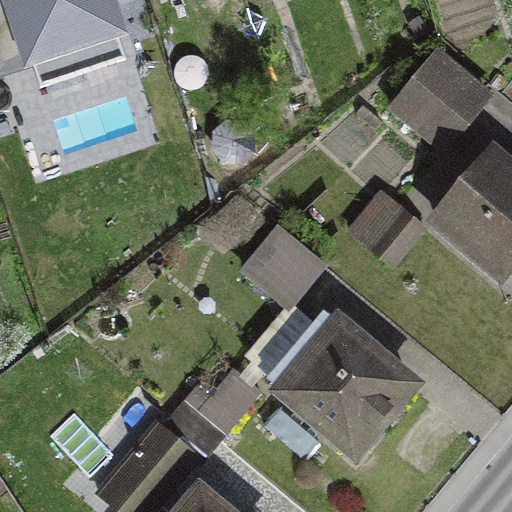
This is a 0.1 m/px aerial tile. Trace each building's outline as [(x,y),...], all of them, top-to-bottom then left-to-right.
[(0,0),(0,55),(104,20),(96,0),(0,0)] [(395,111),(443,152),(485,103),(437,62),(395,111)] [(511,185),(492,168),(438,229),(499,283),(511,268),(511,185)] [(362,241),(391,268),(419,237),(389,211),(362,241)] [(244,360),(349,456),(404,396),(300,302),(325,274),(278,231),(241,272),(287,314),(244,360)] [(178,407),(220,439),(251,398),(225,379),(209,401),(192,388),(178,407)] [(98,495),(116,511),(150,511),(193,469),(158,434),(98,495)]
